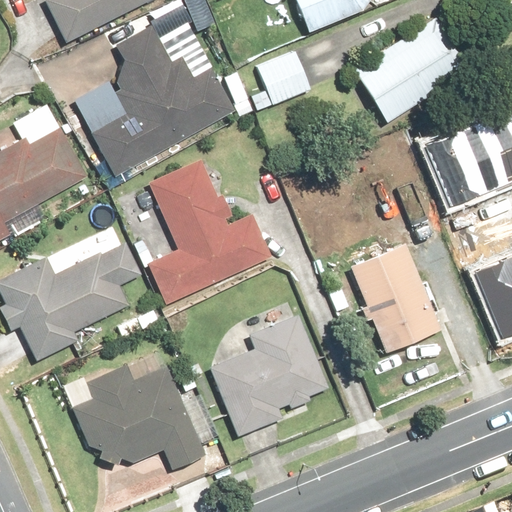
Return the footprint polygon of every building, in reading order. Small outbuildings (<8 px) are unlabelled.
[(44,0),(63,36),(133,0),(44,0)] [(290,0),(305,34),(358,11),(365,0),(290,0)] [(461,67),(425,10),(346,61),(383,117),(461,67)] [(87,123),(112,169),(231,105),(206,60),(188,69),(177,48),(168,53),(150,19),(98,47),(116,80),(111,83),(122,104),(87,123)] [(295,53),(254,66),(261,88),(247,93),(253,111),(308,93),(295,53)] [(511,110),(425,144),(450,207),(511,183),(511,110)] [(0,231),(5,229),(0,219),(0,215),(87,169),(60,119),(25,137),(22,131),(0,142),(0,231)] [(142,254),(161,297),(267,251),(248,208),(223,219),(221,212),(229,209),(220,189),(212,192),(194,152),(142,175),(171,241),(142,254)] [(353,195),(344,167),(316,176),(325,204),(353,195)] [(270,170),(253,179),(267,207),(284,199),(270,170)] [(42,252),(0,271),(0,290),(3,297),(0,298),(0,311),(6,325),(14,321),(30,354),(73,334),(69,325),(125,299),(116,279),(137,269),(122,236),(50,270),(42,252)] [(437,324),(401,236),(345,258),(361,298),(357,300),(362,312),(366,311),(381,346),(437,324)] [(511,260),(477,273),(502,338),(511,334),(511,260)] [(150,308),(112,326),(119,340),(157,322),(150,308)] [(250,342),(204,360),(233,431),(280,412),(275,402),(284,398),(286,402),(306,394),(304,390),(323,383),(293,308),(244,327),(250,342)] [(201,449),(161,359),(128,373),(122,360),(81,377),(87,391),(66,400),(84,439),(95,443),(93,451),(113,458),(115,451),(130,456),(159,444),(167,463),(201,449)]
